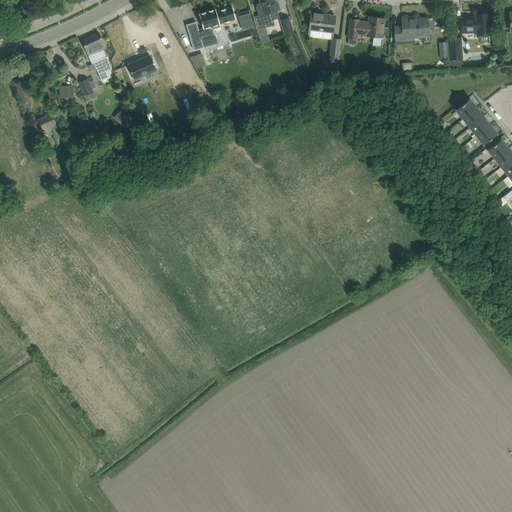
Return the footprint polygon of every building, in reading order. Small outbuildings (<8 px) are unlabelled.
[(258,15),(255,16),(259,28),(274,24),(273,19),(279,17),(277,10),(279,9),(277,2),(275,3),(274,0),(259,0),(261,3),(257,4),(256,7),(258,15)] [(196,21),(186,24),(194,50),(204,47),(201,38),(215,34),(213,28),(220,26),(219,23),(225,21),(233,19),(235,18),(235,16),(234,13),(232,6),(216,11),(215,9),(199,14),(202,23),(203,28),(198,29),(196,21)] [(250,13),(245,14),(249,28),(254,27),(250,13)] [(309,30),(308,36),(332,39),(332,38),(333,32),(335,16),(311,13),(310,23),(309,30)] [(476,14),(476,17),(470,18),(461,18),(462,32),(477,31),(477,34),(495,33),(494,13),(476,14)] [(284,35),(293,32),(289,17),(280,20),(284,35)] [(349,29),(348,38),(356,39),(357,34),(367,35),(373,36),(372,45),(380,46),(381,37),(382,37),(383,28),(384,18),(369,17),(369,22),(358,21),(359,20),(350,19),(349,29)] [(402,26),(395,27),(396,41),(414,39),(414,37),(428,36),(427,18),(410,19),(410,17),(402,17),(402,26)] [(102,81),(113,75),(110,69),(112,69),(106,56),(103,49),(106,48),(99,32),(82,40),(86,49),(92,63),(93,62),(102,81)] [(463,69),(462,59),(463,59),(461,37),(447,38),(449,60),(450,69),(463,69)] [(332,39),(330,56),(338,57),(339,49),(340,39),(332,38),(332,39)] [(201,63),(211,59),(208,50),(198,53),(201,63)] [(151,52),(129,62),(135,77),(157,68),(151,52)] [(354,70),(347,73),(349,79),(357,75),(354,70)] [(88,77),(80,81),(88,101),(96,98),(93,92),(94,91),(92,89),(97,87),(93,79),(92,77),(88,78),(88,77)] [(15,83),(23,104),(30,101),(22,80),(15,83)] [(200,94),(194,98),(198,105),(204,101),(200,94)] [(456,110),(462,118),(476,107),(469,99),(456,110)] [(476,107),(462,118),(469,127),(483,116),(476,107)] [(46,116),(38,119),(42,128),(44,133),(51,130),(55,139),(57,144),(59,143),(64,141),(71,138),(68,131),(61,133),(61,131),(58,126),(68,122),(63,111),(52,115),(51,113),(46,115),(46,116)] [(86,113),(77,116),(80,124),(89,120),(86,113)] [(126,113),(118,121),(126,129),(134,121),(126,113)] [(469,127),(476,136),(490,125),(483,116),(469,127)] [(442,125),(438,128),(442,134),(446,131),(442,125)] [(490,125),(476,136),(483,144),(497,133),(490,125)] [(446,131),(442,134),(447,140),(451,137),(446,131)] [(487,150),(494,158),(508,147),(501,139),(487,150)] [(456,143),(452,146),(456,151),(460,148),(456,143)] [(511,158),(511,152),(508,147),(494,158),(501,167),(511,158)] [(460,148),(456,151),(460,157),(464,154),(460,148)] [(508,176),(511,172),(511,158),(501,167),(508,176)] [(474,166),(470,169),(474,174),(478,171),(474,166)] [(478,171),(474,174),(478,179),(482,176),(478,171)] [(488,183),(483,186),(488,191),(492,188),(488,183)] [(492,188),(488,191),(492,196),(496,193),(492,188)] [(511,189),(503,196),(507,202),(511,197),(511,189)]
